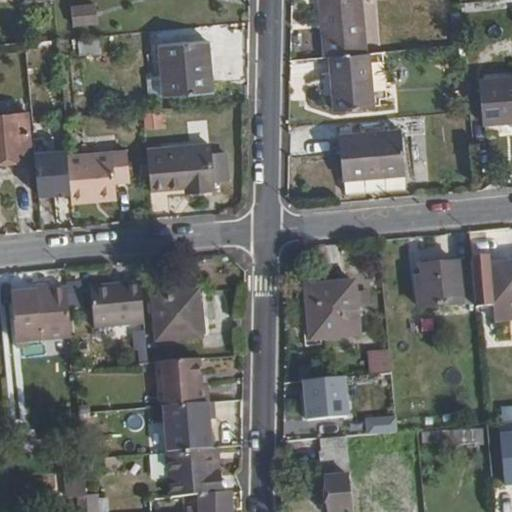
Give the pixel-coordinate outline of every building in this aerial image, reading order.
[(367,48),(362,0),(320,0),(326,52),(332,51),(367,48)] [(72,26),(96,26),(95,5),(71,5),(72,26)] [(215,86),(214,67),(209,67),(206,35),(162,39),(167,92),(215,86)] [(98,40),(78,40),(78,56),(98,55),(98,40)] [(376,103),(371,48),(367,48),(332,51),(336,106),(376,103)] [(511,119),(511,76),(482,80),(485,122),(511,119)] [(0,157),(33,155),(29,109),(0,111),(0,157)] [(161,110),(142,111),(143,131),(162,130),(161,110)] [(408,170),(405,125),(343,130),(346,174),(408,170)] [(213,186),(211,140),(148,144),(152,186),(195,182),(195,187),(213,186)] [(133,189),(129,147),(67,150),(71,190),(72,199),(91,198),(90,190),(133,189)] [(67,150),(67,148),(35,150),(39,192),(71,190),(67,150)] [(511,263),(492,265),(490,256),(474,257),(474,259),(478,301),(479,309),(511,305),(511,263)] [(478,301),(474,259),(422,263),(424,284),(419,284),(420,306),(478,301)] [(361,332),(356,276),(306,281),(312,337),(361,332)] [(146,323),(142,282),(127,283),(127,291),(115,291),(114,285),(91,287),(95,327),(146,323)] [(73,335),(68,286),(14,289),(18,339),(73,335)] [(204,335),(201,288),(155,291),(158,338),(204,335)] [(394,369),(392,348),(371,348),(373,370),(394,369)] [(202,371),(202,355),(159,359),(160,375),(202,371)] [(212,399),(211,383),(203,383),(202,371),(160,375),(161,403),(165,403),(212,399)] [(305,425),(349,418),(342,377),(298,384),(305,425)] [(400,430),(395,379),(373,381),(379,432),(400,430)] [(215,446),(212,417),(217,417),(216,398),(212,399),(165,403),(169,450),(215,446)] [(511,430),(498,431),(500,487),(511,486),(511,430)] [(352,511),(349,449),(351,448),(350,434),(324,437),(324,450),(330,449),(333,511),(352,511)] [(116,455),(116,439),(82,441),(84,458),(116,455)] [(226,489),(222,446),(215,446),(169,450),(174,494),(201,491),(226,489)] [(232,511),(233,488),(226,489),(201,491),(200,511),(232,511)] [(88,511),(105,511),(105,498),(88,499),(88,511)]
